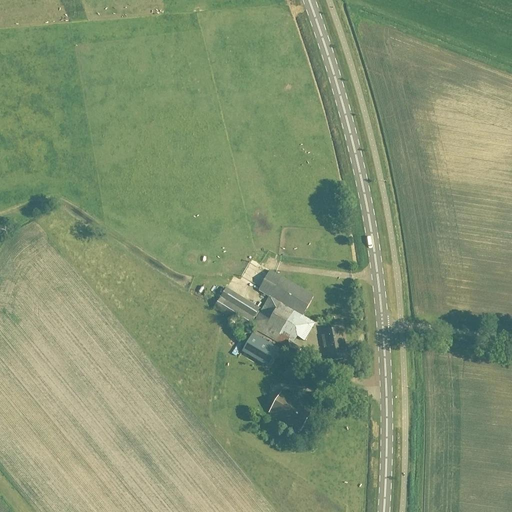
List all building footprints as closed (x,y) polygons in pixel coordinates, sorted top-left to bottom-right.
[(305,366),(311,355),(293,345),(297,338),(303,342),(314,324),(302,317),(313,298),(269,273),(258,292),(269,299),(252,328),(285,348),(282,352),(305,366)] [(216,302),(223,292),(219,289),(212,300),(216,302)] [(228,289),(219,303),(252,325),(261,310),(228,289)] [(324,348),(345,344),(342,329),(321,333),(324,348)] [(268,369),(276,356),(267,351),(270,346),(252,335),(241,353),(268,369)] [(345,344),(324,348),(326,363),(347,360),(345,344)] [(287,374),(297,378),(300,372),(290,368),(287,374)] [(300,432),(312,412),(281,393),(269,414),(300,432)]
